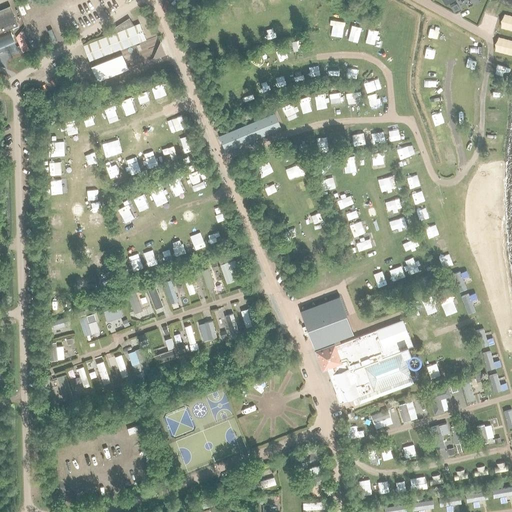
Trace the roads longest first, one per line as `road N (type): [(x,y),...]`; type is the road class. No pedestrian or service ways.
road 1 (unknown): [(274,286),(51,369)]
road 2 (unknown): [(222,163),(305,130),(386,120)]
